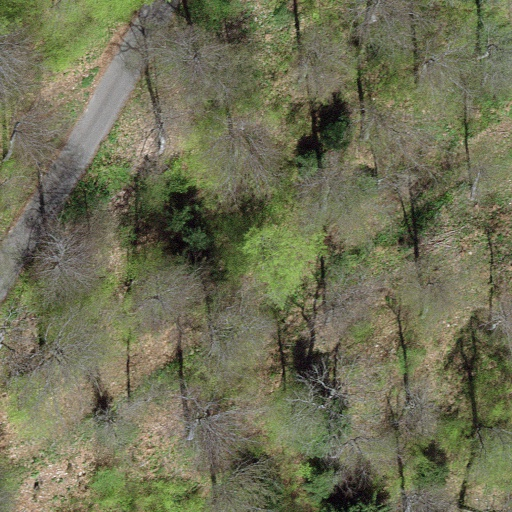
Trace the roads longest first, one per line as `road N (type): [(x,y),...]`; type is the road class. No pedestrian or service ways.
road 1 (track): [(511,135),(383,216),(205,350),(0,460)]
road 2 (unclassified): [(163,0),(0,281)]
